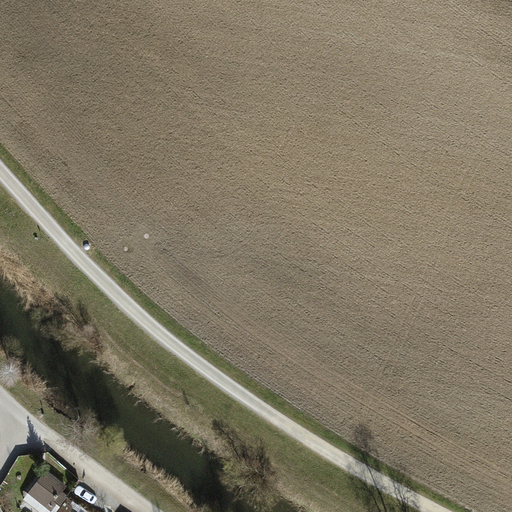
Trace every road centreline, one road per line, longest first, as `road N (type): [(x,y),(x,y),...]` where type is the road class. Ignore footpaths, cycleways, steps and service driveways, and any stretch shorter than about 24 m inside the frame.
road 1 (track): [(0,169),(86,264),(197,363),(271,416),(438,511)]
road 2 (track): [(146,511),(27,423)]
